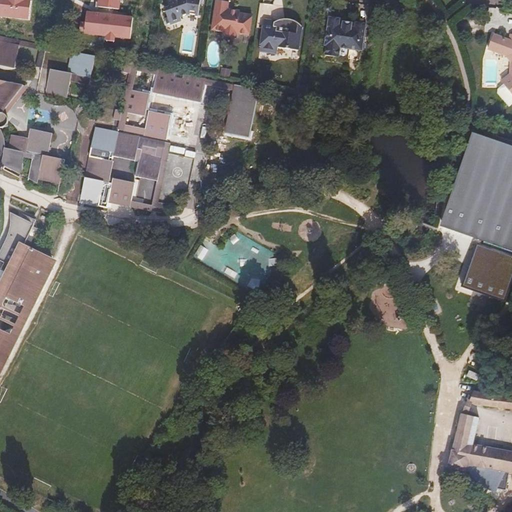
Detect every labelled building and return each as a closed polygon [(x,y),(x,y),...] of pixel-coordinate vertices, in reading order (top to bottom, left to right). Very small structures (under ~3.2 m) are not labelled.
[(30,0),(0,0),(0,15),(28,19),(30,0)] [(124,0),(95,0),(94,7),(123,10),(124,0)] [(203,8),(203,0),(167,0),(165,9),(172,25),(181,22),(180,19),(188,15),(197,16),(199,7),(203,8)] [(228,9),(229,3),(217,1),(212,30),(224,32),(223,38),(236,40),(237,34),(249,36),(251,16),(240,14),(240,11),(228,9)] [(133,16),(87,11),(84,35),(130,40),(133,16)] [(342,20),(328,18),(324,47),(326,47),(325,57),(339,59),(340,49),(362,53),(366,25),(355,24),(354,30),(341,28),(342,20)] [(278,22),(264,20),(261,46),(272,54),(276,55),(277,49),(297,52),(300,29),(295,24),(292,22),(292,24),(284,23),(283,25),(278,24),(278,22)] [(511,42),(508,42),(492,35),(486,48),(504,56),(509,64),(507,75),(497,82),(499,85),(511,101),(511,100),(511,42)] [(10,122),(9,117),(6,114),(26,87),(0,81),(0,67),(17,71),(22,48),(43,53),(49,54),(75,59),(72,75),(54,71),(50,95),(70,99),(74,83),(93,87),(99,58),(0,37),(0,164),(23,176),(27,159),(38,161),(32,181),(41,186),(42,182),(63,186),(68,163),(50,158),(55,136),(33,132),(31,140),(14,137),(11,150),(8,150),(8,141),(4,130),(9,127),(10,122)] [(46,71),(49,54),(43,53),(40,70),(46,71)] [(129,92),(136,93),(140,73),(160,77),(161,71),(134,65),(132,76),(129,92)] [(161,71),(160,77),(157,95),(204,105),(207,86),(208,81),(161,71)] [(208,81),(207,86),(236,92),(237,87),(208,81)] [(502,107),(511,101),(499,85),(494,89),(493,94),(502,107)] [(6,114),(9,117),(31,88),(26,87),(6,114)] [(237,87),(236,92),(229,133),(253,139),(262,92),(237,87)] [(153,97),(136,93),(129,92),(125,113),(119,112),(117,121),(123,123),(124,116),(131,117),(142,119),(142,122),(151,124),(149,131),(148,138),(169,142),(174,118),(150,112),(153,97)] [(122,132),(148,138),(149,131),(130,128),(131,117),(124,116),(123,123),(122,132)] [(443,125),(450,127),(451,118),(444,118),(443,125)] [(120,141),(121,135),(98,130),(98,136),(120,141)] [(141,145),(142,139),(121,135),(120,141),(118,154),(115,153),(114,157),(117,158),(117,159),(142,165),(140,179),(161,184),(167,151),(160,149),(158,158),(139,154),(141,145)] [(511,244),(511,150),(472,137),(444,222),(484,235),(511,244)] [(159,215),(160,209),(161,205),(173,146),(142,139),(141,145),(160,149),(167,151),(161,184),(155,208),(134,203),(133,209),(159,215)] [(111,204),(133,209),(134,203),(138,185),(113,180),(116,164),(103,161),(104,158),(100,157),(99,160),(93,158),(88,181),(93,182),(106,184),(106,186),(114,188),(112,199),(111,204)] [(99,202),(111,204),(112,199),(90,194),(93,182),(88,181),(85,199),(90,200),(99,202)] [(438,211),(442,196),(433,193),(429,209),(438,211)] [(98,208),(99,202),(90,200),(88,206),(98,208)] [(0,313),(4,315),(4,314),(8,315),(7,317),(4,323),(18,330),(54,263),(26,249),(37,227),(11,214),(12,222),(8,235),(7,241),(0,255),(0,262),(5,265),(2,271),(11,276),(1,295),(0,294),(0,313)] [(482,241),(480,246),(511,256),(511,244),(484,235),(482,241)] [(511,260),(511,256),(480,246),(466,287),(499,298),(511,260)] [(511,390),(505,390),(504,395),(477,391),(475,402),(511,407),(511,390)] [(511,448),(473,439),(478,417),(465,414),(464,417),(451,466),(469,470),(468,474),(489,479),(492,467),(511,471),(511,448)]
